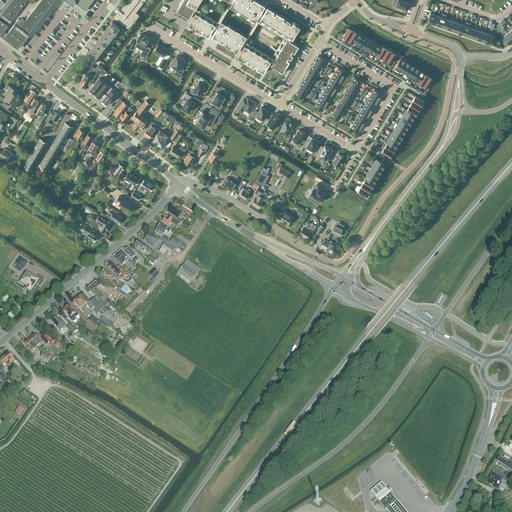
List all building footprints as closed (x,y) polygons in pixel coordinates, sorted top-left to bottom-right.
[(20,11),(25,4),(19,0),(13,0),(11,4),(20,11)] [(39,5),(38,7),(45,13),(52,4),(46,0),(41,0),(38,4),(39,5)] [(66,0),(70,2),(71,0),(72,0),(86,11),(94,0),(66,0)] [(128,30),(140,15),(136,12),(143,3),(138,0),(135,0),(132,5),(127,1),(120,10),(119,9),(116,12),(118,13),(114,18),(128,30)] [(183,0),(177,11),(189,18),(200,0),(227,0),(229,1),(230,0),(183,0)] [(265,5),(256,0),(233,0),(230,5),(256,21),(265,5)] [(397,0),(396,5),(398,6),(402,8),(402,9),(403,9),(403,10),(404,10),(405,10),(406,10),(406,9),(406,8),(409,2),(403,0),(397,0)] [(12,21),(20,11),(11,4),(3,14),(12,21)] [(38,4),(33,10),(42,17),(45,13),(38,7),(39,5),(38,4)] [(300,26),(267,7),(260,19),(293,39),(300,26)] [(33,10),(30,15),(38,22),(42,17),(33,10)] [(216,24),(196,12),(189,24),(209,36),(216,24)] [(436,15),(431,13),(427,22),(432,24),(433,23),(436,15)] [(3,14),(0,17),(0,20),(7,26),(11,22),(12,21),(3,14)] [(25,21),(33,28),(38,22),(30,15),(25,21)] [(20,20),(16,25),(29,34),(33,28),(25,21),(22,18),(20,20)] [(247,36),(221,20),(212,36),(238,51),(247,36)] [(108,26),(118,34),(123,29),(112,21),(108,26)] [(15,23),(4,37),(5,37),(8,39),(8,40),(11,42),(12,42),(15,44),(14,45),(15,45),(18,47),(18,48),(18,47),(21,44),(23,41),(24,41),(23,41),(26,38),(26,37),(28,35),(29,34),(16,25),(15,23)] [(115,39),(118,34),(108,26),(104,31),(115,39)] [(474,28),(471,37),(476,39),(479,30),(480,28),(475,26),(474,28)] [(348,28),(343,37),(348,39),(353,30),(348,28)] [(358,33),(353,30),(348,39),(352,42),(358,32),(358,33)] [(111,44),(115,39),(104,31),(100,36),(111,44)] [(363,35),(358,32),(352,42),(353,41),(357,44),(363,35)] [(136,40),(136,41),(136,42),(135,42),(144,48),(140,54),(145,57),(151,49),(147,46),(151,40),(140,33),(136,40)] [(488,34),(485,42),(485,43),(490,45),(494,36),(488,34)] [(367,38),(363,35),(357,44),(362,47),(367,38)] [(107,49),(111,44),(100,36),(97,41),(107,49)] [(372,41),(367,38),(362,47),(367,50),(372,41)] [(287,39),(271,65),(283,72),(299,46),(287,39)] [(103,54),(107,49),(97,41),(93,46),(100,52),(100,53),(103,54)] [(377,44),(372,41),(367,50),(371,53),(377,44)] [(163,57),(168,50),(165,48),(161,46),(158,44),(153,51),(163,57)] [(271,60),(245,44),(237,57),(264,72),(271,60)] [(376,55),(382,46),(382,45),(381,46),(377,44),(371,53),(370,54),(375,57),(376,55)] [(99,59),(103,54),(100,53),(100,52),(93,46),(89,51),(99,59)] [(382,46),(376,55),(377,55),(381,57),(387,48),(382,46)] [(391,51),(387,48),(381,57),(386,60),(391,51)] [(96,63),(99,59),(89,51),(85,56),(93,62),(96,63)] [(396,54),(391,51),(386,60),(391,63),(396,54)] [(184,60),(177,55),(171,65),(178,69),(175,75),(180,78),(185,69),(180,67),(181,65),(182,65),(182,64),(182,63),(183,63),(184,60)] [(326,60),(318,56),(314,62),(322,66),(326,60)] [(401,58),(394,68),(399,71),(400,70),(405,61),(401,58)] [(410,63),(405,61),(400,70),(405,72),(410,63)] [(322,66),(314,62),(311,68),(318,73),(322,66)] [(405,72),(409,75),(415,66),(410,63),(405,72)] [(419,69),(415,66),(409,75),(408,77),(413,80),(414,78),(419,69)] [(318,73),(311,68),(307,75),(314,79),(318,73)] [(346,72),(338,68),(334,74),(342,78),(346,72)] [(414,78),(418,81),(419,81),(424,73),(424,72),(419,69),(414,78)] [(418,82),(423,84),(423,85),(428,75),(424,73),(419,81),(418,81),(418,82)] [(82,81),(80,84),(84,87),(87,84),(88,84),(91,81),(91,78),(85,74),(81,80),(82,81)] [(342,78),(334,74),(330,80),(338,85),(342,78)] [(314,79),(307,75),(303,81),(310,86),(314,79)] [(422,86),(427,89),(433,78),(428,75),(423,85),(423,84),(422,86)] [(362,82),(354,77),(350,83),(358,88),(362,82)] [(89,91),(107,105),(117,92),(99,78),(89,91)] [(338,85),(330,80),(326,87),(334,91),(338,85)] [(124,92),(126,91),(128,88),(118,81),(115,85),(124,92)] [(310,86),(303,81),(299,88),(307,92),(310,86)] [(192,90),(190,93),(194,95),(196,92),(199,94),(201,91),(202,91),(203,89),(205,86),(204,85),(204,84),(201,83),(199,82),(194,91),(192,90)] [(358,88),(350,83),(347,90),(354,94),(358,88)] [(14,89),(15,88),(10,85),(10,86),(8,90),(5,93),(7,94),(5,98),(2,96),(0,98),(0,99),(4,102),(6,103),(8,100),(8,99),(10,96),(14,89)] [(334,91),(326,87),(323,93),(330,98),(334,91)] [(307,92),(299,88),(295,94),(303,99),(307,92)] [(10,96),(8,99),(8,100),(12,102),(15,98),(17,94),(20,93),(18,91),(14,89),(10,96)] [(29,103),(35,92),(31,89),(24,100),(29,103)] [(382,94),(374,89),(370,95),(378,100),(382,94)] [(354,94),(347,90),(343,96),(350,101),(354,94)] [(212,101),(212,102),(216,104),(215,107),(220,110),(222,107),(219,106),(221,103),(224,97),(225,97),(224,96),(218,92),(217,92),(217,93),(215,96),(214,98),(212,101)] [(189,112),(191,108),(191,109),(193,106),(193,105),(195,102),(191,100),(192,97),(186,93),(183,99),(185,101),(181,107),(189,112)] [(330,98),(323,93),(319,99),(326,104),(330,98)] [(378,100),(370,95),(366,102),(374,106),(378,100)] [(415,95),(412,100),(421,105),(424,101),(415,95)] [(350,101),(343,96),(339,103),(346,107),(350,101)] [(34,118),(37,114),(33,111),(40,100),(35,97),(31,104),(33,106),(30,111),(32,112),(29,116),(34,118)] [(19,100),(15,98),(12,102),(10,106),(14,108),(16,105),(19,106),(21,102),(19,101),(19,100)] [(247,100),(244,98),(237,109),(242,112),(244,109),(249,112),(255,103),(250,100),(248,99),(248,98),(247,100)] [(319,99),(315,106),(322,111),(326,104),(319,99)] [(119,117),(124,110),(128,106),(120,100),(113,108),(116,111),(114,113),(119,117)] [(151,104),(145,100),(132,119),(133,120),(135,118),(137,120),(135,123),(135,124),(133,127),(137,130),(139,128),(143,130),(146,126),(145,125),(149,121),(142,116),(151,104)] [(412,100),(410,105),(418,110),(421,105),(412,100)] [(37,112),(42,115),(48,105),(43,102),(37,112)] [(374,106),(366,102),(362,108),(370,113),(374,106)] [(346,107),(339,103),(335,109),(343,114),(346,107)] [(404,108),(416,115),(418,110),(410,105),(407,109),(404,108)] [(129,114),(133,109),(130,107),(127,112),(125,111),(120,118),(125,122),(130,115),(129,114)] [(255,110),(252,116),(255,118),(256,116),(262,119),(268,110),(262,107),(258,112),(255,110)] [(0,114),(3,116),(6,118),(9,114),(8,113),(4,111),(0,108),(0,114)] [(370,113),(362,108),(359,115),(366,119),(370,113)] [(416,115),(404,108),(401,112),(412,119),(415,114),(416,115)] [(343,114),(335,109),(331,116),(339,120),(343,114)] [(197,122),(196,123),(197,123),(203,127),(209,118),(214,121),(218,115),(210,110),(207,115),(203,113),(197,123),(197,122)] [(56,121),(60,115),(54,111),(52,115),(50,114),(46,120),(51,122),(53,119),(56,121)] [(40,128),(43,123),(48,114),(45,112),(39,121),(36,126),(40,128)] [(409,123),(412,119),(401,112),(401,113),(403,114),(400,118),(399,117),(398,117),(409,123)] [(269,120),(267,118),(264,124),(266,125),(267,124),(274,128),(280,118),(273,114),(269,120)] [(366,119),(359,115),(355,121),(362,126),(366,119)] [(406,128),(409,123),(398,117),(396,122),(406,128)] [(283,125),(280,130),(287,134),(286,136),(289,137),(293,131),(290,129),(292,125),(292,124),(290,123),(289,124),(286,121),(285,122),(284,122),(282,125),(283,125)] [(362,126),(355,121),(351,128),(358,132),(362,126)] [(72,127),(65,122),(62,128),(69,132),(72,127)] [(148,129),(144,134),(146,135),(145,136),(149,139),(153,133),(155,134),(157,131),(155,130),(156,128),(153,126),(154,124),(152,122),(147,128),(148,129)] [(404,133),(406,128),(396,122),(397,123),(395,127),(404,133)] [(176,129),(170,138),(174,140),(180,132),(183,127),(180,125),(177,130),(176,129)] [(401,137),(404,133),(395,127),(392,132),(390,131),(401,137)] [(69,132),(62,128),(59,133),(66,137),(69,132)] [(71,146),(75,148),(79,142),(77,142),(79,138),(81,139),(85,132),(84,132),(84,131),(83,130),(82,130),(80,129),(73,139),(74,140),(71,146)] [(294,134),(292,139),(298,143),(296,146),(300,148),(304,140),(301,138),(305,133),(299,129),(295,135),(294,134)] [(165,134),(163,132),(160,131),(153,141),(157,144),(165,134)] [(398,142),(401,137),(390,131),(387,136),(398,142)] [(66,137),(59,133),(56,138),(63,142),(66,137)] [(185,136),(180,133),(175,140),(179,142),(182,138),(183,139),(185,136)] [(169,137),(167,135),(165,134),(157,144),(161,147),(169,137)] [(92,137),(88,135),(83,142),(77,152),(79,153),(82,149),(85,150),(88,145),(87,145),(92,137)] [(395,147),(398,142),(387,136),(387,135),(384,140),(396,147),(395,147)] [(37,144),(44,148),(47,143),(40,138),(37,144)] [(53,143),(60,147),(63,142),(56,138),(53,143)] [(65,152),(67,148),(73,140),(70,138),(63,150),(65,152)] [(312,138),(310,142),(306,140),(301,149),(304,151),(307,147),(313,151),(315,147),(316,148),(318,145),(317,144),(319,141),(315,139),(312,138)] [(396,147),(384,140),(385,141),(383,146),(393,152),(396,147)] [(95,156),(97,153),(95,151),(99,145),(93,142),(87,151),(95,156)] [(60,147),(53,143),(50,148),(57,152),(60,147)] [(37,144),(34,149),(41,153),(44,148),(37,144)] [(324,147),(321,146),(315,155),(318,157),(319,156),(326,159),(332,149),(325,145),(324,147)] [(177,158),(181,152),(184,154),(187,149),(181,146),(179,149),(174,146),(169,153),(177,158)] [(390,157),(393,152),(383,146),(382,146),(384,147),(381,151),(390,157)] [(12,151),(10,150),(5,147),(2,152),(7,155),(10,157),(11,156),(13,157),(15,154),(17,155),(19,151),(14,148),(12,151)] [(216,155),(220,149),(216,147),(208,160),(214,163),(219,156),(216,155)] [(54,157),(57,152),(50,148),(47,153),(54,157)] [(38,158),(41,153),(34,149),(31,154),(38,158)] [(202,157),(205,152),(200,149),(197,154),(202,157)] [(99,160),(102,161),(106,155),(101,151),(97,158),(95,157),(87,169),(94,173),(96,170),(94,168),(99,160)] [(195,157),(196,154),(192,152),(191,154),(190,154),(184,162),(190,166),(196,157),(195,157)] [(51,162),(54,157),(47,153),(44,158),(51,162)] [(338,153),(332,163),(339,167),(340,163),(341,164),(343,161),(342,160),(345,157),(338,153)] [(27,159),(35,163),(38,158),(31,154),(27,159)] [(51,162),(44,158),(40,163),(47,168),(51,162)] [(376,158),(373,163),(382,168),(385,163),(376,158)] [(24,164),(31,168),(35,163),(27,159),(24,164)] [(279,162),(271,174),(278,178),(276,180),(284,184),(292,171),(279,162)] [(114,172),(121,176),(124,172),(121,170),(124,166),(120,163),(116,169),(115,169),(114,172)] [(373,163),(371,168),(380,173),(382,168),(373,163)] [(371,168),(368,172),(377,178),(380,173),(371,168)] [(109,171),(103,180),(107,182),(108,180),(113,173),(109,171)] [(123,176),(121,181),(121,182),(126,181),(129,183),(130,181),(134,175),(129,171),(125,177),(123,176)] [(239,186),(242,181),(237,178),(238,176),(231,171),(228,175),(222,184),(232,191),(236,185),(239,186)] [(261,172),(255,182),(263,186),(269,176),(261,172)] [(365,177),(366,177),(375,183),(374,182),(377,178),(368,172),(365,177)] [(136,184),(139,178),(134,175),(130,181),(129,183),(127,186),(130,188),(133,182),(136,184)] [(366,177),(363,182),(372,188),(375,183),(366,177)] [(154,185),(145,180),(140,187),(144,190),(146,187),(151,190),(154,185)] [(363,182),(360,187),(369,192),(372,188),(363,182)] [(110,192),(113,187),(107,183),(105,186),(103,190),(108,193),(109,192),(110,192)] [(243,187),(244,185),(242,183),(238,188),(241,190),(242,191),(239,196),(245,199),(250,192),(251,190),(249,189),(248,190),(247,190),(243,187)] [(321,193),(322,191),(321,191),(324,186),(318,183),(314,189),(312,191),(310,194),(310,195),(309,198),(314,201),(315,198),(320,201),(324,195),(321,193)] [(369,192),(360,187),(357,192),(366,197),(369,192)] [(263,193),(261,192),(257,190),(254,194),(257,196),(256,197),(252,203),(259,208),(263,202),(265,199),(263,198),(265,195),(265,194),(266,193),(264,192),(263,193)] [(141,196),(134,192),(132,196),(138,200),(141,196)] [(133,208),(133,207),(134,206),(131,205),(132,203),(123,197),(122,198),(119,196),(116,200),(120,202),(118,205),(126,210),(126,209),(130,212),(131,211),(132,211),(133,208)] [(277,197),(272,207),(276,209),(277,207),(280,209),(283,205),(282,205),(285,202),(277,197)] [(179,211),(173,207),(169,213),(178,218),(181,212),(179,211)] [(191,216),(192,213),(182,207),(180,209),(191,216)] [(110,225),(105,222),(107,219),(99,214),(93,210),(91,214),(94,216),(90,222),(105,232),(110,225)] [(280,211),(277,217),(281,219),(280,221),(288,226),(293,217),(290,215),(291,214),(285,210),(283,213),(280,211)] [(109,211),(106,215),(110,217),(119,223),(123,217),(114,211),(112,214),(109,211)] [(83,220),(72,213),(69,218),(73,221),(73,222),(80,226),(83,220)] [(173,219),(173,220),(169,217),(167,220),(165,218),(162,222),(169,226),(171,223),(177,227),(179,223),(173,219)] [(89,231),(90,229),(91,228),(85,224),(81,230),(87,234),(86,236),(94,241),(97,236),(89,231)] [(169,233),(171,230),(161,224),(155,233),(162,238),(165,234),(164,234),(166,231),(169,233)] [(312,233),(316,227),(312,224),(308,231),(303,228),(299,234),(307,238),(310,232),(312,233)] [(320,225),(316,232),(320,234),(324,227),(320,225)] [(340,235),(343,228),(336,225),(333,231),(340,235)] [(157,242),(159,239),(153,235),(152,236),(149,233),(144,240),(148,242),(147,243),(154,248),(158,242),(157,242)] [(174,237),(170,242),(178,247),(178,246),(182,249),(185,245),(181,242),(174,237)] [(331,253),(335,245),(325,239),(320,247),(331,253)] [(149,253),(151,250),(138,241),(134,246),(141,251),(142,251),(144,253),(145,251),(149,253)] [(169,259),(174,250),(176,248),(166,241),(165,244),(159,252),(169,259)] [(138,259),(128,248),(124,252),(135,264),(138,260),(138,259)] [(126,262),(124,260),(126,259),(131,265),(133,263),(122,252),(115,258),(122,266),(126,262)] [(152,266),(154,264),(157,260),(150,255),(147,259),(148,259),(146,261),(152,266)] [(27,263),(20,258),(14,268),(16,270),(17,268),(21,271),(27,263)] [(192,281),(197,274),(200,269),(187,260),(184,264),(178,272),(192,281)] [(109,266),(109,267),(115,274),(115,273),(119,278),(122,281),(124,280),(126,283),(128,283),(132,280),(129,276),(124,270),(120,273),(118,271),(118,270),(112,264),(111,264),(109,265),(109,266)] [(154,269),(149,275),(154,280),(160,274),(154,269)] [(29,292),(38,279),(26,271),(21,279),(22,279),(19,282),(26,287),(24,289),(29,292)] [(115,279),(114,277),(112,276),(112,275),(108,271),(107,272),(105,271),(102,274),(108,280),(110,278),(112,280),(113,281),(115,279)] [(100,278),(90,291),(97,296),(105,302),(109,304),(111,300),(108,298),(113,291),(115,289),(114,289),(100,278)] [(97,296),(90,302),(83,294),(74,302),(88,318),(94,312),(96,315),(109,304),(105,302),(97,296)] [(75,318),(79,315),(76,312),(75,313),(70,306),(64,311),(70,317),(69,318),(72,323),(76,319),(75,318)] [(63,329),(66,326),(63,323),(64,322),(61,319),(59,320),(57,317),(52,322),(58,328),(60,325),(63,329)] [(89,322),(96,327),(100,322),(93,317),(89,322)] [(66,328),(72,334),(77,330),(71,324),(66,328)] [(62,344),(65,340),(55,332),(52,336),(62,344)] [(39,338),(38,339),(34,334),(29,339),(37,347),(38,346),(43,342),(39,338)] [(49,342),(50,342),(53,339),(54,339),(52,336),(50,338),(46,334),(44,335),(42,338),(47,344),(49,342)] [(127,336),(123,342),(127,345),(131,339),(127,336)] [(31,352),(37,347),(29,339),(24,343),(28,347),(27,348),(31,352)] [(51,355),(43,351),(40,357),(47,361),(51,355)] [(8,353),(3,357),(7,362),(11,367),(13,369),(15,367),(11,363),(14,360),(8,353)] [(11,367),(7,362),(3,357),(0,360),(0,363),(2,366),(6,364),(9,368),(8,369),(10,371),(13,369),(11,367)] [(510,462),(500,456),(496,462),(500,464),(499,465),(511,473),(511,459),(511,460),(510,462)] [(511,483),(511,479),(504,475),(494,469),(486,482),(497,489),(501,483),(500,482),(502,480),(511,485),(511,483)] [(388,491),(385,488),(386,487),(381,482),(370,492),(374,497),(377,501),(385,510),(396,501),(388,491)] [(487,511),(489,511),(495,502),(489,498),(482,509),(487,511)] [(405,511),(404,510),(396,501),(385,510),(386,511),(405,511)]
